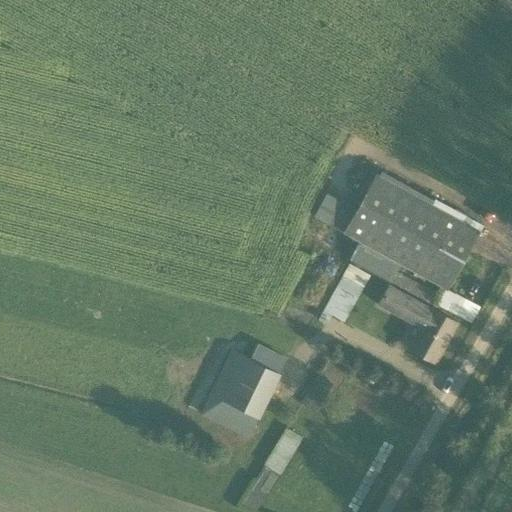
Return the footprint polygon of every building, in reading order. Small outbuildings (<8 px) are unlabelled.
[(362,165),(352,185),(359,189),(370,169),(362,165)] [(374,174),(343,230),(441,286),(473,230),(374,174)] [(342,322),(368,275),(347,263),(321,311),(342,322)] [(438,293),(393,268),(388,277),(433,302),(438,293)] [(455,324),(386,285),(375,304),(414,326),(403,346),(434,363),(455,324)] [(247,357),(231,350),(200,416),(248,438),(285,358),(253,343),(247,357)] [(324,404),(330,379),(313,375),(306,400),(324,404)] [(285,425),(263,464),(281,474),(302,435),(285,425)]
